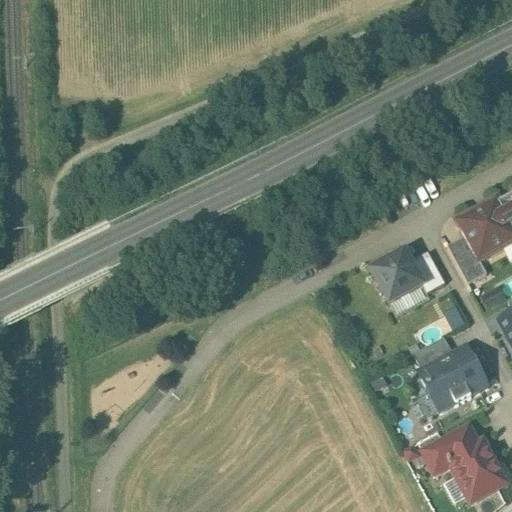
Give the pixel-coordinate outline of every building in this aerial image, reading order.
[(495,206),(458,225),(456,226),(457,228),(458,227),(464,239),(477,264),(478,266),(480,265),(511,247),(511,198),(498,207),(496,204),(495,205),(495,206)] [(477,264),(464,239),(447,249),(467,287),(486,277),(480,265),(478,266),(477,264)] [(405,255),(371,273),(389,306),(422,289),(423,289),(410,265),(405,255)] [(427,255),(410,265),(423,289),(422,289),(426,297),(444,287),(427,255)] [(494,292),(500,302),(511,294),(511,285),(510,282),(494,292)] [(451,333),(464,326),(454,307),(441,314),(451,333)] [(511,350),(511,318),(498,325),(511,350)] [(418,366),(449,352),(443,339),(412,353),(418,366)] [(485,391),(464,351),(417,375),(438,415),(485,391)] [(434,478),(450,469),(447,463),(477,448),(468,432),(423,456),(434,478)] [(482,445),(477,448),(447,463),(450,469),(470,506),(506,487),(482,445)]
